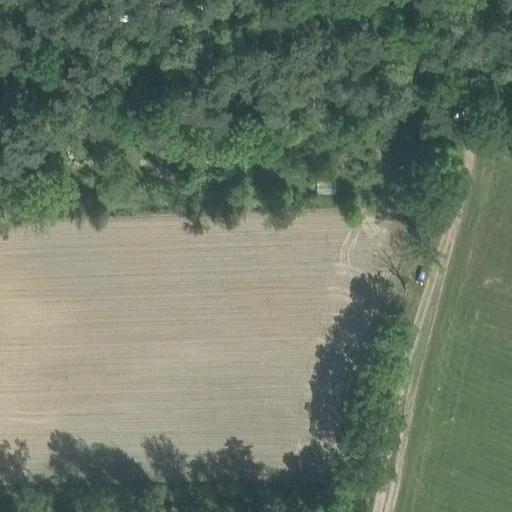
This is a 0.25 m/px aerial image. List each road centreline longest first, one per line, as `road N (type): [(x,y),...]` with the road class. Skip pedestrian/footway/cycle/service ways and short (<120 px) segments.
road 1 (track): [(468,88),(374,511)]
road 2 (track): [(468,88),(337,18),(325,0)]
